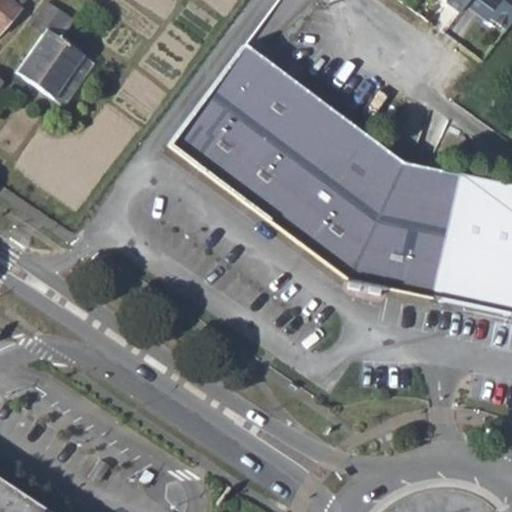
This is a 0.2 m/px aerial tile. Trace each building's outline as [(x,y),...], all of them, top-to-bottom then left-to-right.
[(0,0),(0,35),(21,10),(9,0),(0,0)] [(9,0),(21,10),(29,0),(9,0)] [(511,0),(439,0),(458,14),(464,6),(478,17),(480,13),(504,31),(511,20),(511,0)] [(40,35),(13,74),(64,109),(94,65),(82,57),(85,53),(62,36),(74,21),(47,2),(27,26),(40,35)] [(511,188),(399,164),(242,46),(167,145),(347,280),(511,315),(511,188)] [(53,511),(0,476),(0,511),(53,511)]
